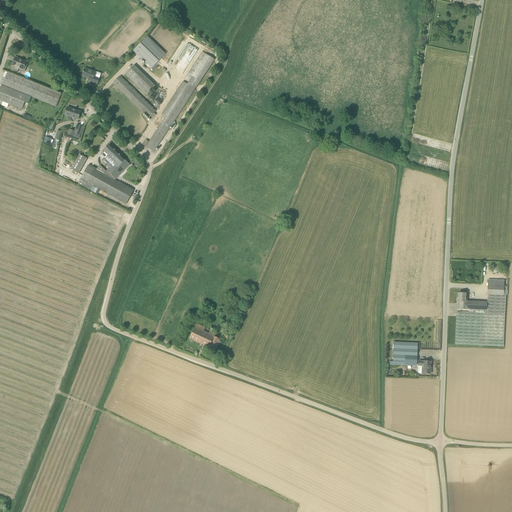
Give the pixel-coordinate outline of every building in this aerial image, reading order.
[(148,36),(133,51),(151,69),(166,54),(148,36)] [(149,142),(146,140),(143,145),(154,152),(213,59),(202,52),(186,77),(189,80),(187,84),(149,142)] [(22,61),(16,58),(13,66),(19,68),(19,67),(24,69),(26,62),(22,60),(22,61)] [(132,81),(141,72),(134,65),(125,75),(132,81)] [(97,85),(100,78),(95,77),(96,72),(85,68),(81,76),(89,79),(88,81),(97,85)] [(0,85),(1,85),(32,97),(56,107),(61,94),(5,72),(0,85)] [(156,111),(120,76),(113,83),(151,120),(156,115),(153,113),(156,111)] [(32,97),(1,85),(0,88),(0,104),(1,101),(15,107),(22,110),(25,103),(28,104),(29,103),(32,97)] [(78,119),(81,112),(67,107),(65,115),(78,119)] [(74,133),(80,135),(83,127),(77,125),(74,133)] [(46,137),(44,143),(50,145),(52,138),(46,137)] [(107,176),(114,180),(129,165),(109,144),(103,151),(108,156),(104,160),(111,167),(114,170),(109,174),(108,174),(107,176)] [(79,174),(87,159),(79,155),(71,169),(79,174)] [(81,179),(126,204),(133,190),(114,180),(107,176),(88,165),(81,179)] [(487,294),(504,295),(504,287),(487,286),(487,294)] [(458,293),(458,294),(457,294),(457,297),(458,297),(458,301),(460,301),(460,309),(468,309),(468,301),(465,301),(466,293),(458,293)] [(505,295),(504,295),(487,294),(487,302),(487,310),(475,310),(475,313),(457,312),(455,344),(503,347),(505,295)] [(487,302),(468,301),(468,309),(475,310),(487,310),(487,302)] [(216,333),(210,330),(208,334),(202,331),(204,328),(196,324),(189,339),(208,347),(207,348),(215,352),(220,339),(214,336),(216,333)] [(417,364),(417,356),(417,350),(418,345),(394,344),(393,362),(390,362),(390,365),(405,366),(405,364),(417,364)] [(418,361),(418,373),(422,373),(422,374),(430,374),(430,366),(431,366),(431,362),(423,361),(418,361)]
